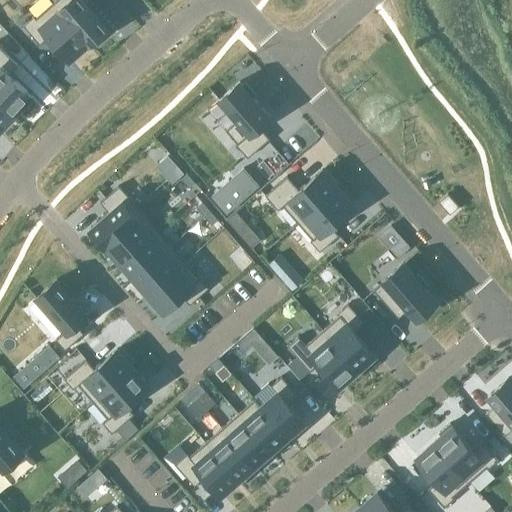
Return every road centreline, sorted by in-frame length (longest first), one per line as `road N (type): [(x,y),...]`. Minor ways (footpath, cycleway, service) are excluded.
road 1 (residential): [(291,68),(505,312)]
road 2 (residential): [(505,312),(278,511)]
road 3 (residential): [(14,178),(185,370)]
road 4 (residential): [(164,33),(14,178)]
